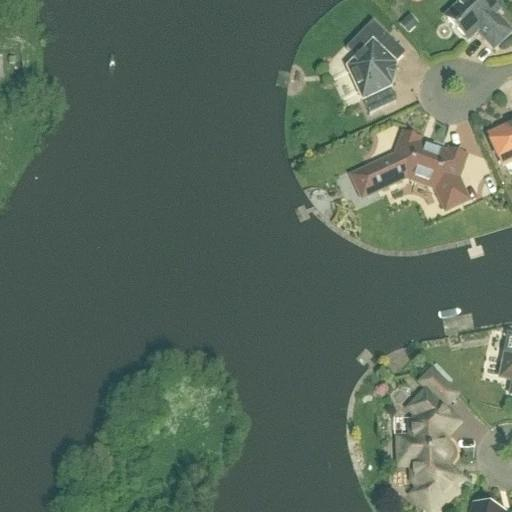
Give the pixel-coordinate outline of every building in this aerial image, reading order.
[(493,53),(511,36),(495,19),(498,15),(483,0),(467,0),(446,22),(468,45),(477,36),(493,53)] [(397,25),(407,37),(417,29),(406,17),(397,25)] [(405,58),(372,26),(346,53),(356,63),(347,72),(369,119),(396,106),(390,92),(395,69),(405,58)] [(511,129),(488,141),(502,170),(511,164),(511,129)] [(399,160),(397,165),(394,164),(390,163),(378,168),(366,174),(357,179),(354,185),(360,197),(367,200),(376,196),(389,190),(400,185),(403,178),(440,192),(438,198),(443,210),(450,212),(463,207),(465,200),(460,188),(453,186),(455,180),(458,181),(465,162),(466,162),(466,161),(448,154),(447,155),(449,156),(447,160),(436,156),(437,154),(429,151),(428,154),(417,150),(419,145),(420,146),(421,144),(402,137),(402,139),(403,139),(396,159),(399,160)] [(511,361),(505,360),(500,382),(511,384),(511,390),(510,400),(511,400),(511,361)] [(440,477),(447,470),(446,462),(449,460),(450,459),(450,458),(451,457),(451,455),(450,454),(450,453),(449,451),(446,449),(446,441),(439,434),(453,419),(427,394),(409,413),(416,421),(410,427),(411,443),(404,443),(398,449),(398,464),(404,470),(411,470),(412,486),(421,495),(414,503),(424,511),(436,511),(455,492),(440,477)]
